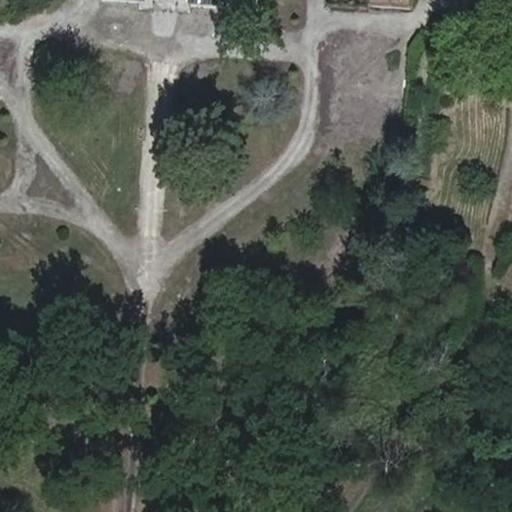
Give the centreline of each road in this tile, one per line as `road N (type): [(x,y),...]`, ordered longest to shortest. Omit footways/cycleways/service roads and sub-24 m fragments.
road 1 (track): [(313,10),(306,132),(265,181),(146,254),(114,240),(77,181),(24,132),(0,93)]
road 2 (track): [(511,59),(476,16),(415,26),(368,23),(313,10),(314,0)]
road 3 (track): [(498,303),(511,109)]
road 4 (track): [(0,200),(21,187),(28,41)]
